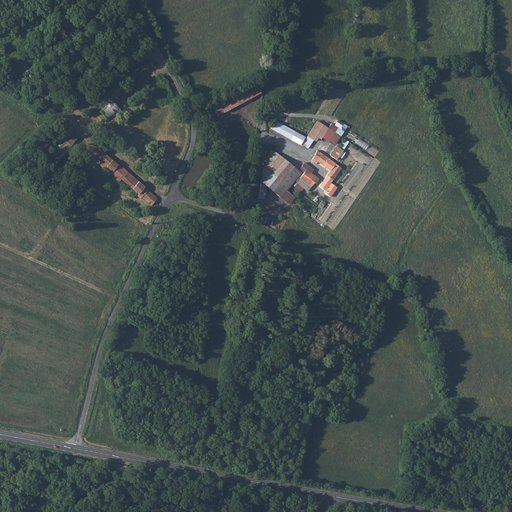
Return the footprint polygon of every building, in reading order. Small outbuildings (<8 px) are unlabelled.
[(210,104),(217,116),(260,93),(253,81),(210,104)] [(107,120),(120,109),(112,100),(99,111),(107,120)] [(271,129),(301,145),(306,138),(275,121),(271,129)] [(317,121),(307,136),(313,140),(317,134),(322,137),(328,128),(317,121)] [(77,138),(71,134),(47,163),(53,167),(77,138)] [(313,140),(307,136),(306,138),(301,145),(307,148),(313,140)] [(359,139),(357,144),(367,149),(370,144),(359,139)] [(340,147),(343,149),(348,142),(345,140),(340,147)] [(343,151),(336,146),(329,155),(336,160),(343,151)] [(100,160),(105,154),(97,148),(92,154),(100,160)] [(263,169),(279,182),(292,166),(271,149),(267,155),(267,162),(263,167),(263,169)] [(341,168),(317,150),(311,161),(315,164),(317,162),(330,171),(326,175),(332,180),(341,168)] [(106,166),(112,160),(105,154),(100,160),(102,162),(106,166)] [(118,164),(117,165),(112,160),(106,166),(102,162),(99,165),(108,173),(110,170),(121,179),(123,181),(129,174),(118,164)] [(292,182),(295,184),(296,183),(300,178),(296,183),(307,191),(314,183),(315,184),(319,179),(311,173),(313,170),(304,163),(298,171),(292,166),(279,182),(287,188),(292,182)] [(264,184),(266,186),(272,191),(279,182),(263,169),(260,181),(264,184)] [(108,173),(118,182),(121,179),(110,170),(108,173)] [(129,174),(123,181),(138,194),(144,187),(129,174)] [(332,180),(326,175),(326,176),(327,176),(321,184),(321,183),(319,186),(324,191),(326,192),(325,194),(329,197),(336,187),(330,183),(332,180)] [(279,182),(272,191),(280,197),(286,190),(287,188),(279,182)] [(258,198),(264,199),(266,186),(264,184),(260,183),(258,198)] [(144,187),(138,194),(141,197),(147,190),(144,187)] [(147,190),(141,197),(151,206),(157,199),(147,190)] [(289,204),(293,198),(294,197),(286,190),(280,197),(289,204)]
